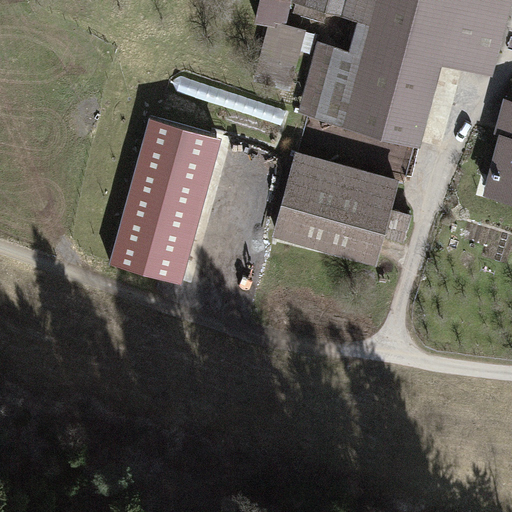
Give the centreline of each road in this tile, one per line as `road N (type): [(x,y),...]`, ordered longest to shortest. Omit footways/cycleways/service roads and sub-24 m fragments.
road 1 (track): [(0,249),(260,334),(382,352)]
road 2 (residential): [(511,373),(382,352)]
